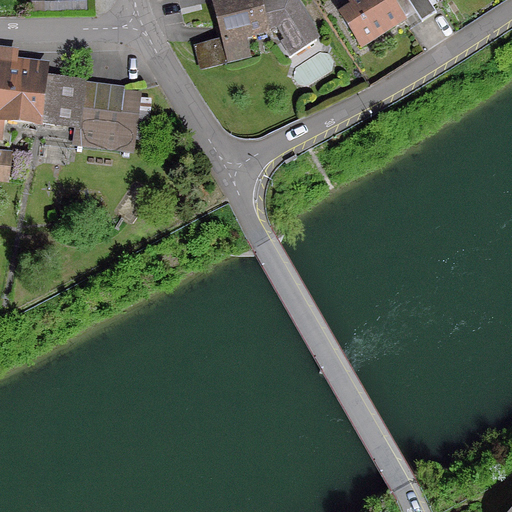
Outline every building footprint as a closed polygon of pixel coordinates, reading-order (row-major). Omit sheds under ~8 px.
[(256,0),(218,0),(210,2),(220,42),(275,29),(282,41),(284,40),(293,54),(313,41),(303,27),(307,25),(291,1),(259,10),(256,0)] [(350,8),(338,16),(358,47),(401,20),(387,0),(349,0),(346,2),(350,8)] [(424,0),(404,0),(419,23),(433,13),(424,0)] [(5,73),(8,55),(0,53),(0,119),(52,126),(57,80),(37,77),(39,67),(22,65),(21,75),(5,73)] [(122,88),(81,83),(73,147),(123,153),(126,134),(117,133),(122,88)]
